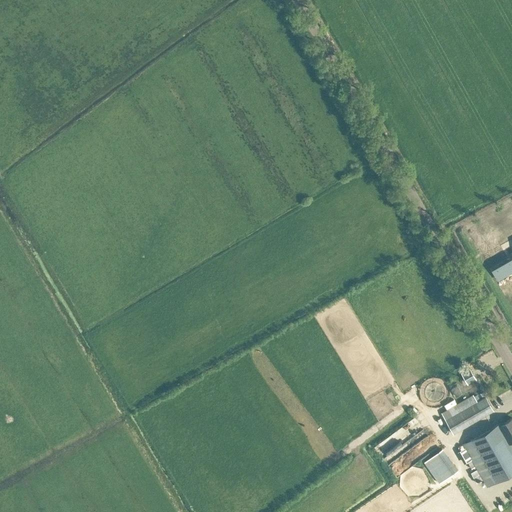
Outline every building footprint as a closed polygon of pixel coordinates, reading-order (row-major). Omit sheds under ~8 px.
[(492,269),(497,279),(511,270),(511,260),(511,258),(492,269)] [(492,314),(511,301),(511,297),(507,290),(485,303),(492,314)] [(466,384),(475,378),(469,368),(460,373),(466,384)] [(455,395),(460,392),(456,384),(450,387),(455,395)] [(477,400),(472,393),(440,411),(453,433),(494,410),(485,395),(477,400)] [(511,439),(511,417),(500,424),(499,422),(462,444),(486,486),(511,471),(511,443),(510,441),(511,439)] [(458,450),(465,463),(471,459),(464,447),(458,450)] [(439,482),(458,468),(443,448),(424,461),(439,482)]
